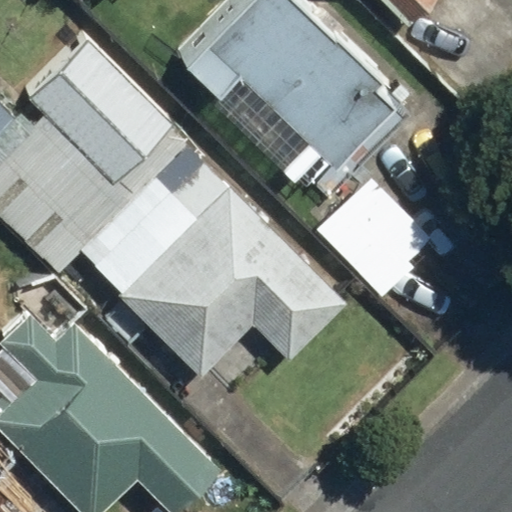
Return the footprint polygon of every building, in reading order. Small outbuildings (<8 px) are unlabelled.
[(331,185),(401,108),(362,73),(370,64),(299,0),(214,0),(170,50),(221,97),(217,101),(297,174),(307,163),(331,185)] [(365,0),(390,23),(411,0),(365,0)] [(0,226),(78,303),(103,278),(74,250),(93,231),(109,247),(134,222),(98,187),(164,120),(73,31),(0,106),(0,226)] [(335,300),(184,157),(149,193),(174,217),(98,297),(185,379),(237,324),(277,361),(335,300)] [(354,175),(300,229),(369,297),(423,243),(354,175)] [(208,462),(67,314),(49,332),(19,301),(0,318),(0,351),(23,376),(0,398),(0,429),(78,511),(87,511),(129,472),(161,506),(208,462)]
